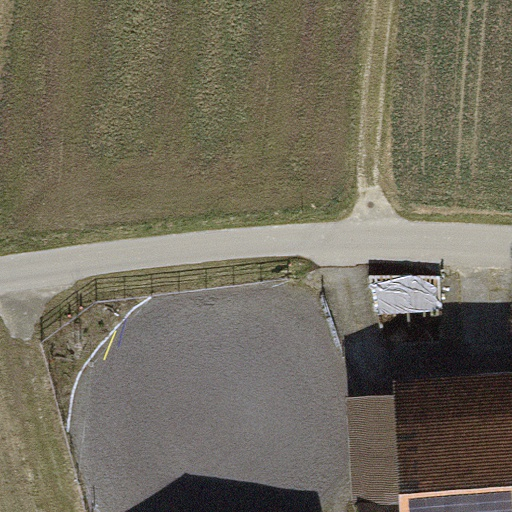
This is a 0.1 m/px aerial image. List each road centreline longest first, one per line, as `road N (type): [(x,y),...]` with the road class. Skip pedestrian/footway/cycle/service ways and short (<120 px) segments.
road 1 (unclassified): [(0,269),(366,237),(511,243)]
road 2 (track): [(64,511),(0,276)]
road 3 (track): [(366,237),(388,0)]
